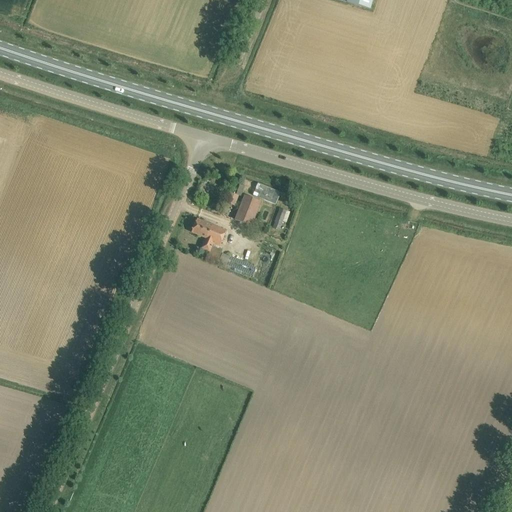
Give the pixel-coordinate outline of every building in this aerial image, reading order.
[(348,0),(347,2),(370,9),(372,0),(348,0)] [(253,196),(276,205),(280,193),(258,184),(253,196)] [(245,187),(240,185),(236,195),(242,197),(245,187)] [(245,196),(235,221),(251,227),(261,202),(245,196)] [(286,210),(280,208),(273,228),(280,230),(286,210)] [(226,232),(207,224),(197,220),(192,233),(206,239),(201,249),(210,252),(213,244),(220,247),(226,232)] [(236,269),(239,259),(224,254),(220,264),(236,269)] [(334,292),(259,262),(252,279),(327,310),(334,292)]
